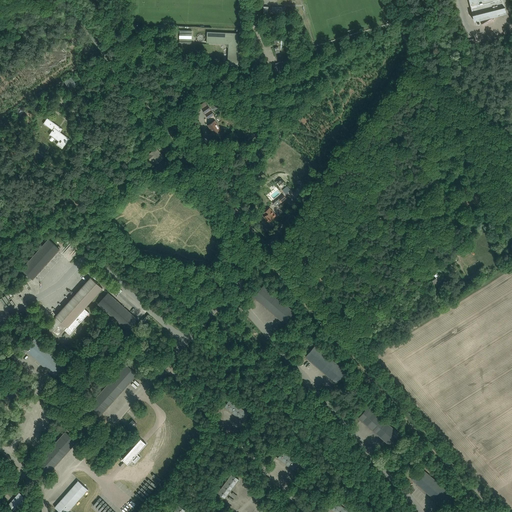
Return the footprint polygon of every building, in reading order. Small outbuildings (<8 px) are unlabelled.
[(468,0),(474,21),(506,13),(503,0),(468,0)] [(240,36),(237,33),(207,32),(207,43),(224,44),(228,48),(228,64),(232,66),(238,66),(240,36)] [(275,64),(278,73),(287,70),(284,61),(275,64)] [(71,78),(66,81),(70,89),(76,85),(71,78)] [(208,105),(202,109),(208,118),(214,114),(208,105)] [(57,144),(57,145),(62,148),(69,139),(59,132),(60,132),(63,129),(61,127),(60,128),(59,127),(59,126),(47,118),(43,123),(53,130),(51,133),(50,134),(59,141),(57,144)] [(221,130),(215,120),(208,125),(214,135),(221,130)] [(157,163),(163,158),(164,157),(156,148),(149,154),(150,154),(147,157),(151,161),(153,158),(157,163)] [(163,169),(159,165),(152,172),(155,176),(163,169)] [(283,195),(273,203),(276,207),(286,198),(283,195)] [(268,209),(276,216),(277,214),(274,212),(276,209),(272,205),(268,209)] [(268,209),(264,213),(266,215),(264,217),(268,222),(275,216),(268,209)] [(60,249),(52,243),(48,239),(22,269),(33,279),(60,249)] [(480,271),(470,276),(469,277),(471,280),(472,280),(482,275),(480,271)] [(103,288),(91,277),(56,316),(57,317),(56,318),(53,322),(49,326),(58,335),(64,329),(70,334),(89,312),(84,308),(103,288)] [(434,288),(435,291),(441,287),(436,278),(431,281),(435,287),(434,288)] [(254,297),(284,323),(294,312),(264,286),(254,297)] [(136,317),(111,295),(108,293),(98,304),(128,331),(138,320),(136,317)] [(142,305),(138,302),(134,306),(138,310),(142,305)] [(65,365),(44,346),(35,338),(25,349),(28,351),(53,374),(55,376),(65,365)] [(315,345),(312,349),(306,357),(336,383),(346,372),(315,345)] [(102,413),(135,377),(137,374),(126,364),(89,406),(100,416),(102,413)] [(230,399),(224,407),(243,421),(249,414),(230,399)] [(368,407),(365,411),(359,418),(389,444),(399,433),(368,407)] [(133,420),(127,426),(131,430),(137,424),(133,420)] [(52,469),(75,444),(77,442),(66,432),(39,462),(50,471),(52,469)] [(142,440),(142,439),(141,439),(122,459),(123,460),(124,460),(127,463),(128,464),(132,460),(135,463),(140,457),(137,454),(146,444),(145,443),(142,440)] [(77,447),(70,453),(74,457),(80,451),(77,447)] [(283,451),(278,458),(296,472),(302,465),(283,451)] [(421,468),(418,471),(411,479),(442,505),(451,494),(421,468)] [(218,493),(225,498),(239,479),(232,474),(218,493)] [(55,507),(56,508),(60,511),(67,511),(88,489),(88,490),(88,489),(78,480),(78,481),(76,484),(75,485),(72,488),(68,492),(65,495),(62,500),(59,503),(55,507)] [(13,508),(14,509),(15,510),(26,498),(25,498),(25,497),(24,496),(22,494),(21,494),(19,492),(13,500),(11,502),(9,505),(10,506),(11,506),(13,508)] [(94,506),(100,511),(119,511),(123,508),(112,500),(113,499),(108,496),(103,501),(100,498),(94,506)] [(334,511),(349,511),(336,502),(331,509),(334,511)]
